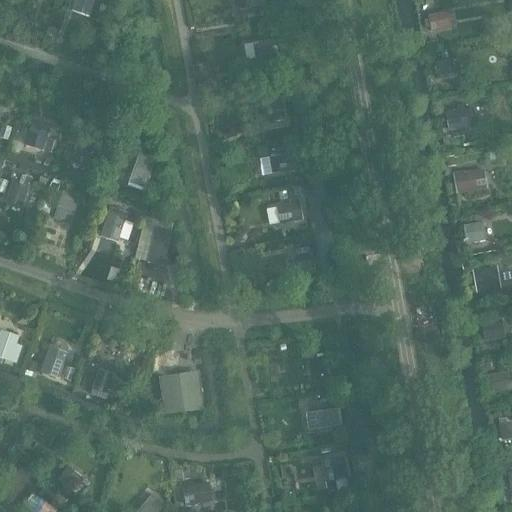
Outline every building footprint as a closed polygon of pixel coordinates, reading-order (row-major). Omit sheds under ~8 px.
[(77,0),(74,10),(90,16),(96,0),(77,0)] [(266,7),(264,0),(239,0),(240,10),(266,7)] [(462,26),(457,3),(425,9),(430,32),(462,26)] [(273,40),(247,42),(248,58),(274,56),(273,40)] [(436,62),(439,80),(459,76),(456,58),(436,62)] [(263,100),(263,121),(286,120),(286,99),(263,100)] [(477,107),(447,110),(449,128),(478,126),(477,107)] [(26,146),(43,152),(51,127),(34,122),(26,146)] [(101,151),(76,143),(67,172),(91,180),(101,151)] [(130,186),(149,190),(157,157),(139,153),(130,186)] [(271,157),(274,174),(299,170),(296,153),(271,157)] [(485,196),(480,166),(452,171),(457,200),(485,196)] [(27,207),(33,176),(13,172),(7,203),(27,207)] [(72,224),(82,192),(66,187),(55,218),(72,224)] [(263,225),(305,219),(303,202),(261,209),(263,225)] [(111,207),(98,251),(115,256),(128,212),(111,207)] [(135,261),(163,267),(169,244),(174,225),(145,219),(135,261)] [(487,222),(466,224),(468,243),(489,241),(487,222)] [(499,266),(475,270),(479,294),(504,290),(499,266)] [(488,347),(511,341),(511,330),(509,318),(483,324),(488,347)] [(3,329),(0,337),(0,362),(6,364),(8,359),(16,362),(25,338),(3,329)] [(66,376),(73,355),(41,343),(33,364),(66,376)] [(311,356),(313,375),(330,373),(327,354),(311,356)] [(103,359),(93,388),(110,394),(120,365),(103,359)] [(511,369),(491,374),(495,392),(511,389),(511,369)] [(160,380),(166,417),(203,411),(198,374),(160,380)] [(318,395),(318,408),(335,408),(335,394),(318,395)] [(341,409),(308,410),(309,428),(342,427),(341,409)] [(324,460),(328,486),(351,482),(347,456),(324,460)] [(60,479),(75,488),(83,474),(68,465),(60,479)] [(186,505),(214,502),(213,482),(185,484),(186,505)] [(164,511),(170,506),(154,493),(138,511),(164,511)]
